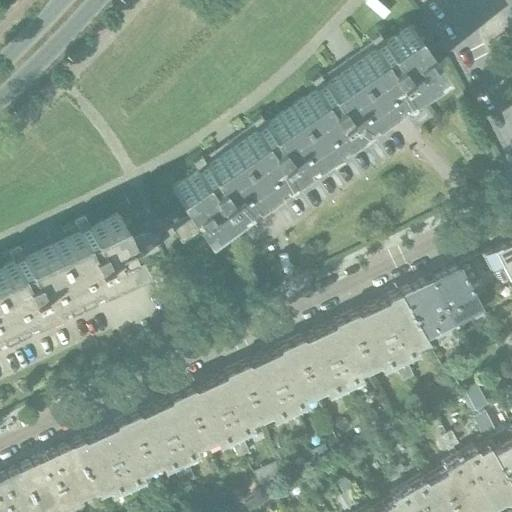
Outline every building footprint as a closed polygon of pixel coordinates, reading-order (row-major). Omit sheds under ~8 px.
[(437,64),(425,48),(429,45),(423,38),(420,40),(408,23),(396,31),(412,54),(424,73),(437,64)] [(424,73),(412,54),(396,31),(383,41),(378,33),(368,40),(375,49),(369,54),(367,52),(349,64),(359,81),(371,99),(384,90),(387,94),(384,96),(384,97),(393,91),(395,93),(424,73)] [(357,115),(366,109),(365,108),(363,110),(360,107),(371,99),(359,81),(349,64),(330,77),(332,79),(325,84),(319,74),(309,81),(314,88),(289,105),(318,146),(329,138),(327,136),(334,131),(336,134),(359,118),(357,115)] [(306,154),(318,146),(289,105),(264,122),(259,115),(250,122),(256,131),(250,135),(248,133),(230,146),(254,180),(265,172),(268,175),(265,177),(266,178),(275,172),(276,175),(300,159),(298,156),(304,152),(306,154)] [(239,197),(248,191),(247,190),(244,192),(242,188),(254,180),(230,146),(211,159),(213,161),(207,165),(202,158),(200,156),(191,162),(196,170),(170,187),(189,214),(199,228),(201,232),(206,228),(203,225),(241,200),(239,197)] [(157,248),(150,232),(129,242),(116,213),(88,225),(84,217),(74,222),(78,233),(71,236),(70,234),(50,243),(67,281),(80,274),(82,278),(79,280),(80,281),(89,277),(91,279),(157,248)] [(199,228),(189,214),(170,227),(180,241),(199,228)] [(501,265),(511,258),(511,236),(511,237),(455,263),(473,296),(476,294),(477,292),(472,282),(469,282),(479,276),(472,263),(476,261),(478,266),(485,262),(488,267),(491,266),(494,273),(502,268),(501,265)] [(54,287),(67,281),(50,243),(29,252),(31,255),(24,258),(19,248),(13,250),(8,252),(12,260),(0,266),(0,306),(5,319),(18,313),(17,310),(24,307),(25,309),(51,297),(50,295),(59,290),(59,289),(56,291),(54,287)] [(509,280),(511,278),(511,258),(501,265),(502,268),(509,280)] [(477,303),(473,296),(455,263),(401,288),(421,332),(439,323),(443,330),(447,328),(453,338),(458,336),(449,318),(477,303)] [(424,338),(421,332),(401,288),(387,294),(385,298),(371,305),(356,311),(352,310),(342,315),(343,319),(365,365),(376,360),(378,364),(415,348),(412,343),(424,338)] [(365,365),(343,319),(342,315),(333,319),(332,323),(301,337),(298,335),(288,340),(311,390),(322,385),(324,390),(343,381),(358,374),(356,369),(365,365)] [(311,390),(288,340),(278,344),(277,348),(262,355),(247,362),(243,361),(234,365),(256,415),(267,410),(269,415),(303,399),(301,394),(311,390)] [(412,375),(406,362),(400,365),(407,378),(412,375)] [(256,415),(234,365),(224,370),(223,373),(192,387),(189,386),(179,390),(202,440),(212,435),(214,440),(249,424),(247,420),(256,415)] [(407,378),(400,365),(395,368),(401,380),(407,378)] [(486,402),(474,381),(457,390),(469,412),(486,402)] [(450,389),(446,382),(437,387),(441,394),(450,389)] [(356,401),(350,388),(345,391),(351,404),(356,401)] [(202,440),(179,390),(170,395),(168,398),(153,405),(138,412),(135,411),(125,415),(148,465),(158,460),(160,465),(195,449),(192,444),(202,440)] [(351,404),(345,391),(339,393),(345,406),(351,404)] [(381,426),(371,408),(356,415),(366,433),(381,426)] [(511,429),(509,424),(495,431),(484,409),(471,416),(485,442),(511,488),(511,429)] [(302,426),(296,413),(291,416),(296,428),(302,426)] [(148,465),(125,415),(115,420),(114,423),(98,431),(82,438),(79,437),(72,440),(95,489),(105,485),(107,490),(140,475),(138,470),(148,465)] [(296,428),(291,416),(285,418),(291,431),(296,428)] [(457,442),(450,430),(445,433),(452,445),(457,442)] [(452,445),(445,433),(439,436),(446,448),(452,445)] [(248,451),(242,439),(236,441),(242,454),(248,451)] [(95,489),(72,440),(15,466),(36,511),(50,505),(52,508),(76,497),(75,493),(92,486),(94,490),(95,489)] [(242,454),(236,441),(231,444),(237,456),(242,454)] [(511,489),(511,488),(485,442),(475,448),(472,444),(439,463),(441,467),(433,472),(456,511),(469,511),(470,511),(485,503),(499,494),(502,495),(511,489)] [(306,466),(302,458),(294,462),(298,470),(306,466)] [(193,476),(187,464),(182,466),(187,479),(193,476)] [(34,511),(36,511),(15,466),(0,473),(0,511),(34,511)] [(187,479),(182,466),(176,469),(182,482),(187,479)] [(456,511),(433,472),(423,477),(421,474),(387,493),(389,497),(379,502),(384,511),(456,511)] [(139,501),(133,488),(128,491),(134,504),(139,501)] [(248,511),(255,511),(274,500),(267,489),(243,503),(248,511)] [(353,502),(346,490),(341,493),(348,505),(353,502)] [(134,504),(128,491),(122,494),(128,506),(134,504)] [(243,499),(239,493),(231,498),(234,504),(243,499)] [(348,505),(341,493),(335,496),(343,508),(348,505)] [(210,511),(213,511),(209,501),(200,504),(203,511),(210,511)] [(384,511),(379,502),(371,507),(369,504),(354,511),(384,511)]
